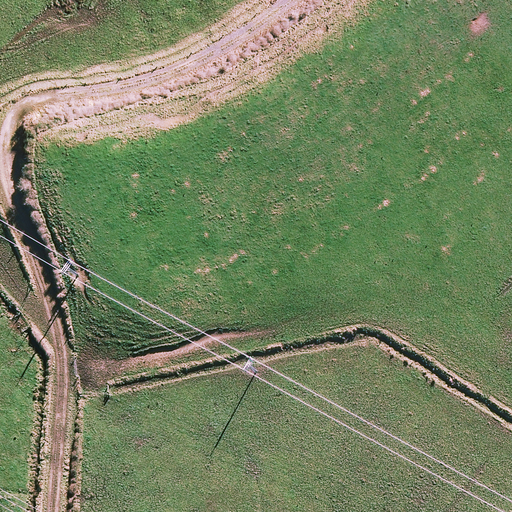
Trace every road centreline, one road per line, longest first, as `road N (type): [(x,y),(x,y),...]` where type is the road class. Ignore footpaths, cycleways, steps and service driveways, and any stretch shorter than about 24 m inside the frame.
road 1 (track): [(0,136),(27,92),(56,92),(203,43),(246,0)]
road 2 (track): [(35,511),(37,365),(0,240)]
